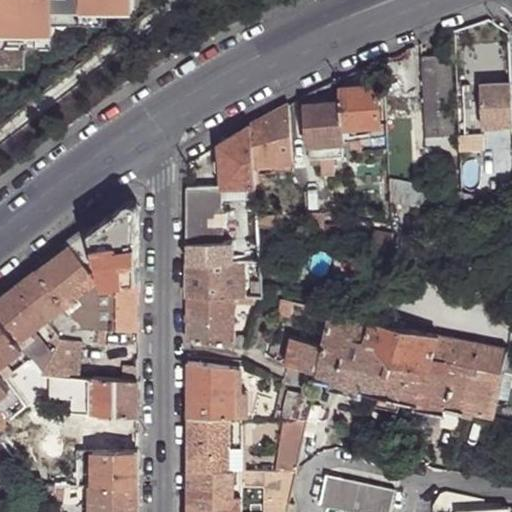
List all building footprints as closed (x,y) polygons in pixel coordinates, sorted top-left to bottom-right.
[(0,0),(0,26),(41,26),(41,4),(125,3),(124,0),(0,0)] [(454,30),(421,43),(424,55),(450,53),(456,52),(454,30)] [(421,43),(409,49),(410,61),(424,60),(424,55),(421,43)] [(424,55),(424,60),(430,137),(457,135),(450,53),(424,55)] [(511,126),(511,103),(511,83),(481,85),(483,128),(511,126)] [(377,84),(341,87),(341,102),(343,127),(380,125),(377,84)] [(340,141),(344,141),(343,127),(341,102),(306,103),(308,143),(310,143),(340,141)] [(289,104),(251,124),(253,164),(293,161),(289,104)] [(253,164),(251,124),(224,140),(219,143),(220,158),(217,158),(215,162),(216,171),(218,172),(221,172),(221,184),(221,186),(248,186),(255,186),(254,173),(253,164)] [(351,151),(361,150),(360,140),(350,140),(351,151)] [(340,141),(310,143),(312,157),(342,155),(340,141)] [(293,161),(253,164),(254,173),(294,172),(293,161)] [(323,175),(336,173),(335,162),(322,163),(323,175)] [(415,182),(388,177),(389,201),(416,207),(415,182)] [(440,187),(415,182),(416,207),(440,212),(440,187)] [(188,185),(188,242),(223,241),(224,210),(222,210),(222,198),(221,186),(221,184),(188,185)] [(222,198),(249,199),(248,186),(221,186),(222,198)] [(464,192),(440,187),(440,212),(444,213),(446,217),(460,220),(460,216),(464,217),(464,192)] [(479,195),(464,192),(464,217),(464,222),(480,223),(479,195)] [(511,201),(492,198),(492,225),(511,228),(511,201)] [(123,205),(90,228),(99,260),(104,281),(138,278),(138,213),(136,211),(125,205),(123,205)] [(249,244),(258,244),(257,225),(256,217),(256,208),(247,209),(249,240),(249,244)] [(324,213),(306,214),(308,235),(350,243),(349,226),(326,224),(324,213)] [(257,225),(284,230),(283,217),(256,217),(257,225)] [(90,228),(70,243),(89,266),(99,260),(90,228)] [(266,267),(280,270),(285,247),(303,249),(305,238),(273,231),(266,267)] [(374,232),(372,248),(392,252),(392,233),(374,232)] [(223,241),(223,260),(249,260),(249,244),(249,240),(223,241)] [(188,242),(187,261),(223,260),(223,241),(188,242)] [(70,243),(37,269),(65,304),(97,278),(89,266),(70,243)] [(129,328),(139,329),(138,278),(104,281),(99,260),(89,266),(97,278),(65,304),(78,321),(81,327),(91,327),(98,327),(114,328),(125,329),(129,328)] [(187,261),(187,295),(232,296),(261,296),(259,260),(249,260),(223,260),(187,261)] [(37,269),(16,284),(45,320),(65,304),(37,269)] [(16,284),(0,297),(0,320),(17,341),(28,331),(45,320),(16,284)] [(187,295),(187,339),(233,344),(232,335),(232,296),(187,295)] [(272,314),(287,317),(290,302),(275,299),(272,314)] [(315,380),(316,380),(330,383),(330,388),(361,395),(363,390),(378,393),(400,399),(414,402),(413,406),(444,414),(446,409),(491,418),(496,395),(504,368),(506,358),(508,349),(403,327),(390,325),(331,310),(323,345),(317,373),(315,380)] [(0,362),(1,362),(21,346),(17,341),(0,320),(0,362)] [(81,327),(78,321),(78,335),(91,336),(91,327),(81,327)] [(98,338),(124,340),(125,329),(114,328),(98,327),(98,338)] [(124,340),(138,341),(139,329),(129,328),(125,329),(124,340)] [(17,341),(21,346),(33,337),(28,331),(17,341)] [(33,362),(41,371),(61,339),(55,332),(45,349),(40,358),(33,362)] [(232,335),(233,344),(246,346),(249,335),(232,335)] [(291,336),(284,364),(317,373),(323,345),(291,336)] [(61,339),(41,371),(42,373),(78,376),(79,376),(82,341),(62,338),(61,339)] [(28,355),(29,358),(33,362),(40,358),(45,349),(39,346),(28,355)] [(236,367),(187,360),(187,418),(196,419),(202,419),(235,418),(236,367)] [(235,418),(238,418),(246,418),(246,403),(241,402),(241,367),(236,367),(235,418)] [(507,384),(510,370),(504,368),(496,395),(504,397),(507,384)] [(0,394),(9,388),(2,379),(0,377),(0,376),(0,394)] [(78,415),(93,414),(93,377),(79,376),(78,376),(78,415)] [(111,416),(137,417),(137,380),(93,377),(93,414),(111,416)] [(286,409),(283,418),(289,419),(302,419),(307,394),(290,393),(286,409)] [(400,399),(378,393),(375,406),(398,410),(400,399)] [(307,394),(302,419),(307,419),(313,394),(307,394)] [(0,404),(0,430),(6,427),(5,423),(10,418),(0,404)] [(276,407),(272,418),(283,418),(286,409),(276,407)] [(94,452),(137,451),(137,417),(111,416),(110,429),(78,429),(77,451),(84,452),(94,452)] [(187,418),(187,470),(237,469),(238,418),(235,418),(202,419),(196,419),(187,418)] [(283,418),(276,469),(286,469),(296,469),(298,458),(303,439),(303,434),(307,419),(302,419),(289,419),(283,418)] [(6,427),(0,430),(0,442),(8,453),(18,445),(6,427)] [(93,486),(137,486),(137,451),(94,452),(93,486)] [(236,511),(237,469),(187,470),(187,511),(236,511)] [(331,507),(337,477),(323,474),(317,504),(331,507)] [(351,481),(337,477),(331,507),(345,510),(351,481)] [(358,511),(365,484),(351,481),(345,510),(354,511),(358,511)] [(54,484),(30,484),(32,488),(32,499),(32,507),(41,507),(54,507),(53,504),(53,500),(53,486),(54,484)] [(372,511),(378,487),(365,484),(358,511),(372,511)] [(63,486),(53,486),(53,500),(63,501),(63,486)] [(90,511),(89,511),(137,511),(137,486),(93,486),(90,486),(90,500),(90,511)] [(387,511),(392,490),(378,487),(372,511),(387,511)] [(482,499),(446,491),(438,493),(431,505),(431,511),(455,510),(455,509),(461,509),(483,508),(482,504),(482,499)]
